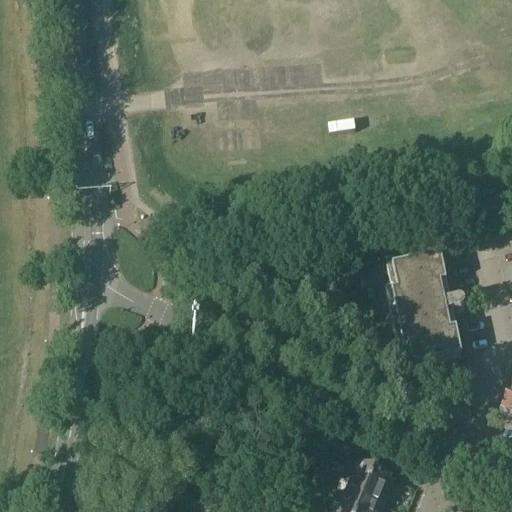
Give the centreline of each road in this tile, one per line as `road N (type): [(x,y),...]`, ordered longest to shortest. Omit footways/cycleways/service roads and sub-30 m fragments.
road 1 (residential): [(464,436),(87,278)]
road 2 (tertiary): [(87,278),(70,0)]
road 3 (tertiary): [(55,511),(87,278)]
road 4 (residential): [(464,436),(504,346),(490,254)]
